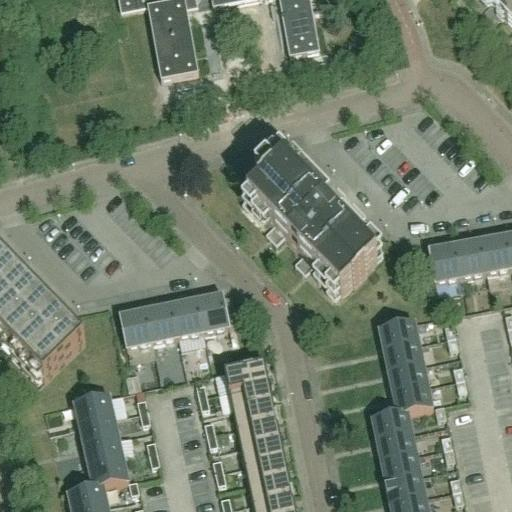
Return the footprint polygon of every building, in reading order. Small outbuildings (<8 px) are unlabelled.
[(198,4),(212,2),(214,12),(280,2),(281,13),(283,21),(282,22),(283,24),(290,64),(293,63),(300,62),(320,58),(313,17),(311,8),(310,0),(130,0),(118,2),(121,18),(137,15),(137,16),(148,14),(161,88),(199,81),(188,16),(199,14),(197,5),(198,4)] [(511,0),(479,0),(489,10),(493,14),(498,18),(511,32),(511,0)] [(285,171),(266,189),(248,207),(249,207),(257,216),(275,235),(279,238),(271,246),(278,254),(286,246),(294,254),(298,258),(290,266),(298,274),(306,266),(313,274),(342,303),(369,277),(378,268),(347,236),(308,195),(285,171)] [(511,277),(506,243),(496,245),(486,246),(480,247),(486,282),(511,277)] [(486,282),(480,247),(471,249),(461,251),(454,252),(461,287),(486,282)] [(461,287),(454,252),(445,254),(435,255),(429,257),(429,255),(428,256),(434,292),(436,292),(436,291),(461,287)] [(0,341),(45,387),(86,348),(66,327),(39,300),(16,277),(7,267),(0,259),(0,341)] [(230,337),(222,301),(221,301),(221,302),(213,304),(202,306),(197,307),(203,341),(228,336),(228,338),(230,337)] [(203,341),(197,307),(187,309),(177,311),(171,312),(178,347),(203,341)] [(178,347),(171,312),(162,314),(151,316),(146,317),(152,352),(178,347)] [(152,352),(146,317),(136,319),(126,321),(121,322),(119,322),(125,350),(127,358),(128,357),(152,352)] [(384,359),(420,352),(416,330),(379,337),(382,350),(384,359)] [(446,333),(448,345),(456,344),(454,331),(446,333)] [(459,356),(456,344),(448,345),(451,358),(459,356)] [(420,352),(384,359),(386,371),(388,380),(425,373),(420,352)] [(229,398),(269,390),(265,371),(225,379),(229,398)] [(425,373),(388,380),(393,401),(429,394),(425,373)] [(454,376),(457,388),(465,386),(462,374),(454,376)] [(467,399),(465,386),(457,388),(459,401),(467,399)] [(273,409),(269,390),(229,398),(229,400),(233,417),(273,409)] [(199,405),(207,404),(205,392),(197,394),(199,405)] [(429,394),(393,401),(394,406),(397,422),(433,414),(429,394)] [(207,404),(199,405),(202,417),(210,415),(207,404)] [(116,426),(111,405),(75,413),(79,434),(116,426)] [(138,409),(140,420),(148,419),(146,407),(138,409)] [(277,428),(273,409),(233,417),(237,436),(277,428)] [(435,415),(438,427),(446,425),(444,413),(437,414),(436,415),(435,415)] [(377,449),(413,441),(409,421),(434,416),(433,414),(397,422),(372,427),(375,439),(377,449)] [(148,419),(140,420),(143,432),(151,430),(148,419)] [(84,455),(120,447),(116,426),(79,434),(84,455)] [(281,446),(277,428),(237,436),(241,455),(281,446)] [(208,443),(216,441),(213,429),(205,431),(208,443)] [(216,441),(208,443),(210,455),(218,453),(216,441)] [(413,441),(377,449),(379,459),(381,470),(417,462),(413,441)] [(442,444),(445,457),(453,455),(450,443),(442,444)] [(285,465),(281,446),(241,455),(245,474),(285,465)] [(89,477),(125,468),(120,447),(84,455),(89,477)] [(150,462),(158,461),(155,449),(147,451),(150,462)] [(455,468),(453,455),(445,457),(447,469),(455,468)] [(158,461),(150,462),(152,474),(160,472),(158,461)] [(417,462),(381,470),(386,491),(422,484),(417,462)] [(289,484),(285,465),(245,474),(249,493),(289,484)] [(216,480),(224,479),(221,467),(213,469),(216,480)] [(89,477),(93,496),(104,494),(105,495),(129,490),(130,490),(129,488),(125,468),(89,477)] [(224,479),(216,480),(218,492),(226,490),(224,479)] [(293,503),(289,484),(249,493),(253,511),(293,503)] [(422,484),(386,491),(388,502),(389,511),(391,511),(426,505),(422,484)] [(451,486),(454,499),(462,497),(459,485),(451,486)] [(129,490),(131,502),(139,500),(137,488),(130,490),(129,490)] [(104,494),(93,496),(68,502),(70,511),(108,511),(105,495),(104,494)] [(464,510),(462,497),(454,499),(456,511),(464,510)] [(294,511),(293,503),(253,511),(294,511)]
